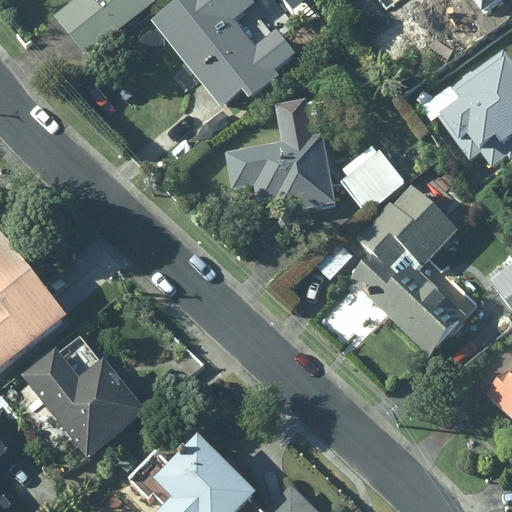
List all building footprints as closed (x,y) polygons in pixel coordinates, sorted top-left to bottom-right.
[(88,58),(161,0),(81,0),(58,19),(88,58)] [(187,0),(154,26),(225,115),(246,98),(253,107),(281,84),(245,38),(249,35),(239,22),(256,7),(250,0),(187,0)] [(476,0),(487,15),(507,0),(476,0)] [(511,65),(504,56),(454,95),(451,91),(438,102),(430,92),(412,106),(432,130),(440,124),(464,154),(469,150),(481,164),(497,151),(503,159),(511,152),(511,65)] [(338,210),(326,140),(315,142),(308,105),(278,110),(284,146),(226,157),(233,197),(258,192),(262,210),(276,208),(279,220),(338,210)] [(407,188),(380,154),(342,184),(369,218),(407,188)] [(358,242),(375,259),(409,290),(420,275),(460,234),(414,189),(395,209),(393,207),(358,242)] [(0,379),(71,324),(2,237),(0,238),(0,379)] [(329,285),(353,263),(341,249),(316,272),(329,285)] [(469,322),(420,275),(409,290),(375,259),(352,284),(432,361),(469,322)] [(511,269),(493,284),(511,308),(511,269)] [(60,354),(25,383),(91,465),(149,418),(108,366),(85,385),(60,354)] [(511,420),(511,377),(491,403),(511,420)] [(0,511),(20,511),(9,498),(3,501),(0,497),(0,473),(29,449),(3,416),(0,418),(0,511)] [(315,511),(292,488),(268,511),(258,511),(254,508),(260,502),(204,445),(159,488),(176,505),(169,511),(315,511)] [(140,465),(130,455),(119,467),(129,476),(140,465)]
